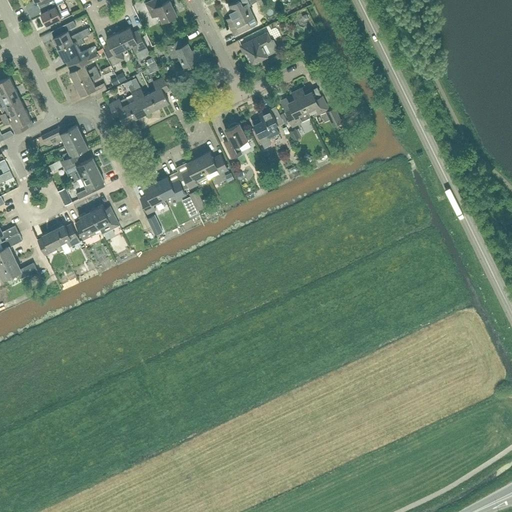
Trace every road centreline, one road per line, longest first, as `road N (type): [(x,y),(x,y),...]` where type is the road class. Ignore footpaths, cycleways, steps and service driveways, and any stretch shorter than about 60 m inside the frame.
road 1 (tertiary): [(511,313),(358,0)]
road 2 (residential): [(53,277),(29,224),(57,210),(47,189),(24,181),(12,155),(15,137),(55,116)]
road 3 (residential): [(126,177),(201,137),(206,110),(240,94)]
